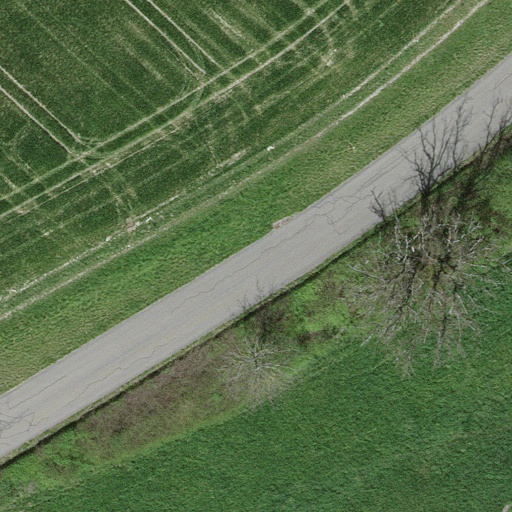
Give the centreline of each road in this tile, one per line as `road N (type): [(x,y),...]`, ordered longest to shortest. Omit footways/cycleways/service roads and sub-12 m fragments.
road 1 (tertiary): [(0,419),(285,247),(511,79)]
road 2 (track): [(509,0),(358,124),(214,221),(0,339)]
